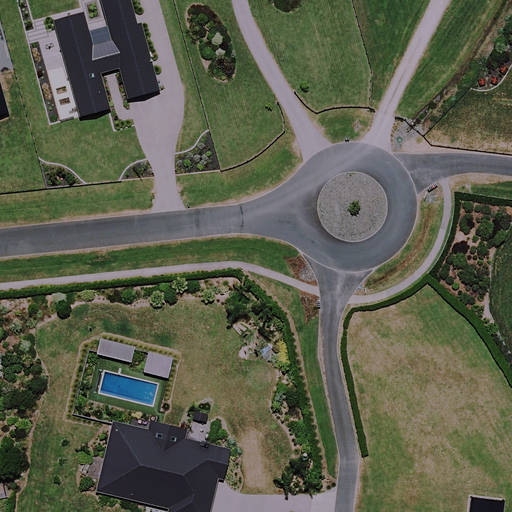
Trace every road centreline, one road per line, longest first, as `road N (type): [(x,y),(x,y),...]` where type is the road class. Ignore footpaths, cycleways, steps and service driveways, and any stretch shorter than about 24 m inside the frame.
road 1 (residential): [(0,243),(300,213)]
road 2 (residential): [(341,257),(329,343),(349,461),(343,511)]
road 3 (residential): [(394,178),(371,159),(341,156),(305,183),(300,213)]
road 4 (residential): [(341,257),(389,242),(403,211),(394,178)]
